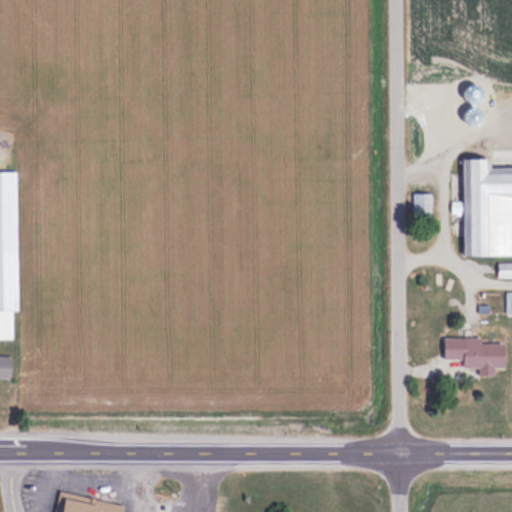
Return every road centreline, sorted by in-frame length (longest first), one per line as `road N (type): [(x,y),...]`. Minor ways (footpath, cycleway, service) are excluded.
road 1 (residential): [(399,511),(394,0)]
road 2 (primary): [(0,452),(511,453)]
